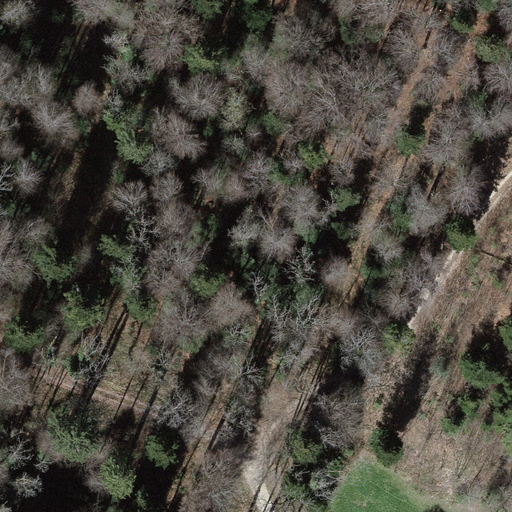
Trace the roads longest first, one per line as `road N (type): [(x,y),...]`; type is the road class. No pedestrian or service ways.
road 1 (track): [(511,173),(402,340),(377,362),(293,399),(247,445)]
road 2 (track): [(247,445),(0,342)]
